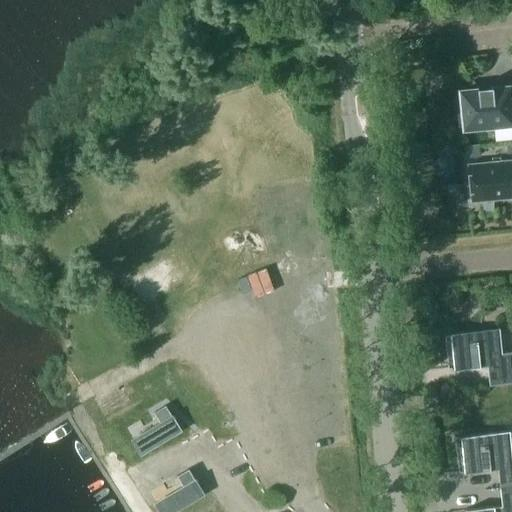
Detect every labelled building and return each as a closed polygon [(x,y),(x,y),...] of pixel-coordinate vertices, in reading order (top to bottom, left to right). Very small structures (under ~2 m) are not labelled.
[(511,123),(511,111),(510,87),(462,91),(465,128),(511,123)] [(511,159),(469,164),(472,201),(511,196),(511,159)] [(490,385),(511,382),(511,351),(502,353),(499,328),(452,333),(456,369),(488,366),(490,385)] [(133,437),(131,438),(140,454),(182,429),(176,420),(174,415),(172,413),(167,406),(166,404),(154,411),(160,420),(133,437)] [(501,487),(511,486),(511,451),(510,431),(463,436),(466,472),(499,469),(501,487)] [(159,511),(182,511),(205,497),(189,473),(178,480),(184,490),(158,507),(157,508),(159,511)] [(511,511),(511,486),(501,487),(503,506),(470,509),(470,511),(511,511)]
